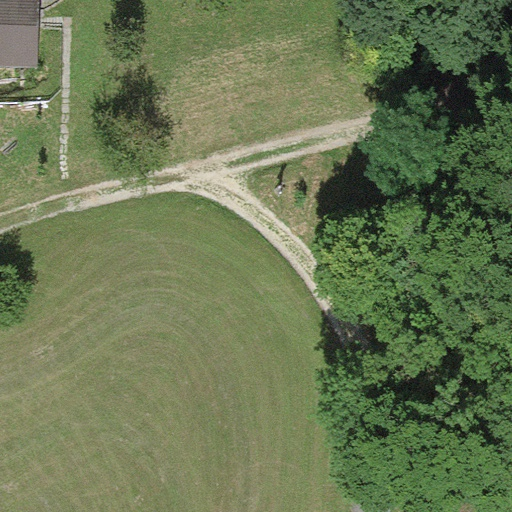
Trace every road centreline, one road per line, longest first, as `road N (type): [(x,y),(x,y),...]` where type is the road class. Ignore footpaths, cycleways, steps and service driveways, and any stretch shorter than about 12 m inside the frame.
road 1 (track): [(0,223),(84,195),(511,101)]
road 2 (track): [(377,396),(320,279),(289,239),(228,194),(171,181)]
road 3 (track): [(511,124),(438,211),(377,396)]
